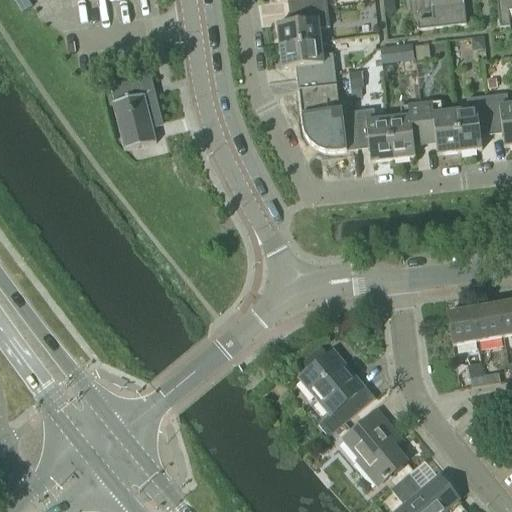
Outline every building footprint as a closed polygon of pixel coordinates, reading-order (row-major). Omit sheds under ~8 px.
[(293,13),(327,10),(325,0),(273,0),(274,4),(292,2),(293,13)] [(429,0),(432,21),(416,23),(417,33),(466,27),(462,0),(429,0)] [(511,0),(496,0),(500,30),(509,29),(507,13),(511,12),(511,0)] [(392,2),(383,3),(384,15),(394,14),(392,2)] [(279,49),(320,44),(319,31),(329,30),(327,10),(293,13),(294,25),(277,27),(279,49)] [(482,40),(471,41),(472,52),(483,51),(482,40)] [(296,81),(335,76),(332,56),(322,57),(320,44),(279,49),(282,71),(295,70),(296,81)] [(380,50),(381,65),(413,62),(412,47),(380,50)] [(426,48),(414,49),(416,62),(427,61),(426,48)] [(360,74),(349,75),(350,91),(362,89),(360,74)] [(296,81),(302,129),(303,134),(305,139),(308,143),(311,147),(315,150),(320,153),(324,154),(330,155),(335,155),(357,153),(353,114),(342,116),(342,113),(339,113),(335,76),(296,81)] [(162,125),(153,88),(150,77),(110,87),(114,104),(111,105),(123,153),(156,145),(151,128),(162,125)] [(495,80),(487,82),(488,91),(497,90),(495,80)] [(511,148),(511,106),(508,107),(507,97),(486,99),(490,133),(502,132),(503,149),(511,148)] [(479,135),(490,133),(486,99),(466,101),(467,112),(454,114),(459,155),(481,152),(479,135)] [(420,107),(424,141),(424,148),(436,147),(437,157),(459,155),(454,114),(441,115),(440,104),(420,107)] [(388,121),(392,162),(415,160),(413,149),(424,148),(424,141),(420,107),(400,109),(401,120),(388,121)] [(392,162),(388,121),(375,123),(373,112),(353,114),(357,153),(369,151),(370,165),(392,162)] [(511,304),(497,307),(503,339),(511,337),(511,304)] [(478,343),(503,339),(497,307),(473,312),(478,343)] [(453,348),(478,343),(473,312),(448,316),(453,348)] [(308,373),(299,380),(330,417),(318,427),(328,439),(374,400),(372,398),(371,400),(332,353),(326,358),(319,349),(300,365),(308,373)] [(483,378),(485,388),(499,385),(498,376),(483,378)] [(471,390),(485,388),(483,378),(469,381),(471,390)] [(377,414),(342,443),(378,485),(375,488),(376,488),(406,463),(387,441),(394,435),(377,414)] [(405,509),(401,511),(444,511),(455,503),(438,482),(422,494),(408,477),(390,492),(405,509)]
